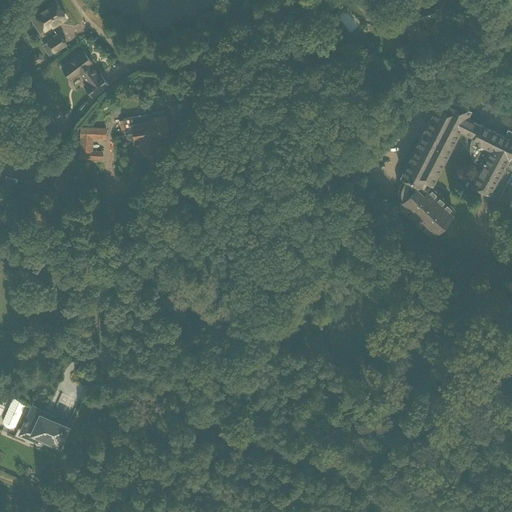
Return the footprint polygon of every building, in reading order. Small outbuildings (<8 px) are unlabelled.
[(47,7),(36,15),(30,18),(39,33),(65,16),(55,0),(46,6),(47,7)] [(357,0),(365,9),(375,0),(357,0)] [(416,27),(439,19),(438,15),(440,15),(438,8),(435,9),(431,0),(424,0),(406,6),(412,25),(415,24),(416,27)] [(60,34),(48,42),(49,44),(53,49),(54,51),(66,44),(60,34)] [(457,43),(441,37),(436,51),(451,57),(457,43)] [(93,96),(109,84),(100,73),(98,75),(90,64),(92,62),(84,51),(62,67),(70,79),(71,78),(80,72),(88,82),(84,85),(93,96)] [(30,58),(35,66),(44,59),(40,52),(30,58)] [(448,107),(439,102),(402,175),(404,176),(399,186),(399,188),(398,190),(398,191),(398,193),(399,195),(399,196),(400,198),(401,199),(402,201),(400,203),(429,232),(433,228),(436,231),(452,216),(449,213),(452,209),(430,187),(427,189),(424,187),(428,180),(429,180),(432,181),(447,153),(468,163),(469,163),(467,165),(471,170),(475,172),(478,174),(473,182),(489,191),(495,180),(503,184),(511,167),(511,132),(508,138),(466,116),(469,109),(452,100),(448,107)] [(91,106),(87,102),(80,109),(84,113),(91,106)] [(177,114),(182,116),(186,109),(182,107),(180,107),(177,114)] [(124,118),(124,120),(120,121),(121,131),(126,130),(127,141),(133,141),(134,145),(139,144),(140,150),(142,154),(146,157),(150,158),(153,158),(157,157),(158,156),(161,154),(162,150),(162,148),(162,146),(160,137),(170,135),(167,112),(124,118)] [(103,151),(93,151),(94,139),(106,139),(107,128),(81,127),(80,159),(103,160),(103,151)] [(13,166),(29,160),(25,150),(9,155),(13,166)] [(35,172),(43,169),(37,153),(28,156),(35,172)] [(492,234),(493,247),(503,247),(503,235),(492,234)] [(26,403),(13,397),(3,420),(3,423),(6,427),(9,428),(13,428),(16,426),(26,403)] [(53,415),(33,406),(27,419),(26,419),(25,422),(26,422),(23,429),(59,445),(68,426),(51,419),(53,415)]
